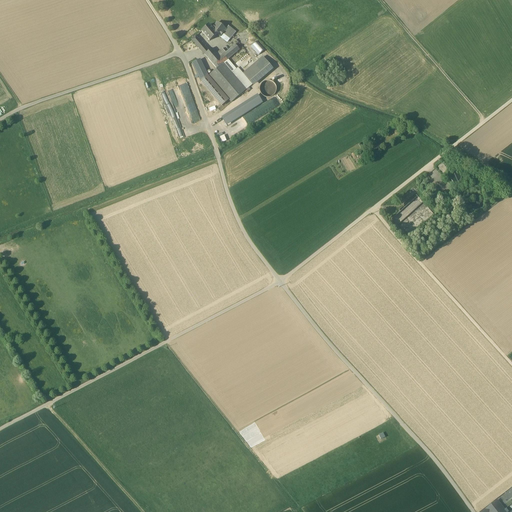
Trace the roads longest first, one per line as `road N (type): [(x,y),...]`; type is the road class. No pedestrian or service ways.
road 1 (track): [(0,433),(282,284),(511,101)]
road 2 (track): [(297,511),(167,344)]
road 3 (track): [(375,211),(511,364)]
road 4 (track): [(485,121),(378,0)]
road 5 (track): [(51,407),(142,511)]
